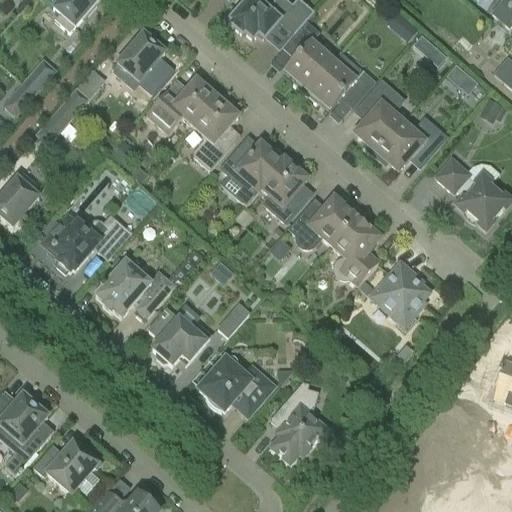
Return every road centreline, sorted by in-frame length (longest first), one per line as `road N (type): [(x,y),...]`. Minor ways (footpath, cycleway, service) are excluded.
road 1 (residential): [(163,0),(454,264)]
road 2 (residential): [(275,511),(0,260)]
road 3 (residential): [(0,345),(192,511)]
